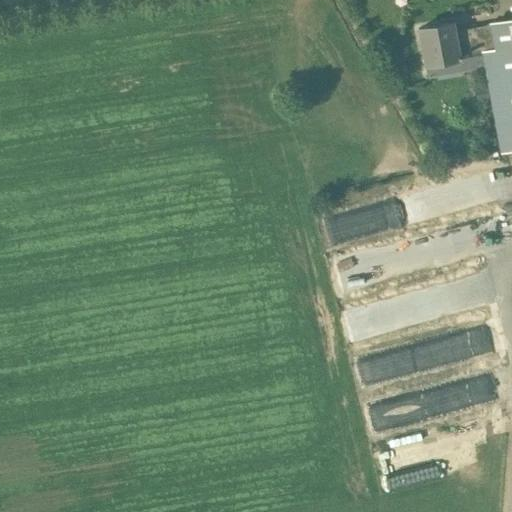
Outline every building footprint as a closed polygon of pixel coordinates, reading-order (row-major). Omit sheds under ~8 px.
[(511,147),(511,17),(493,21),(493,23),(453,30),(452,21),(418,28),(427,78),(475,69),(472,54),(486,52),(504,149),(511,147)] [(487,83),(473,86),(476,100),(490,97),(487,83)] [(342,262),(349,287),(397,275),(391,249),(342,262)] [(352,340),(449,316),(442,289),(345,313),(352,340)] [(368,382),(491,355),(485,330),(362,357),(368,382)] [(493,374),(473,378),(477,401),(496,398),(493,374)] [(383,471),(424,464),(419,437),(378,445),(383,471)]
